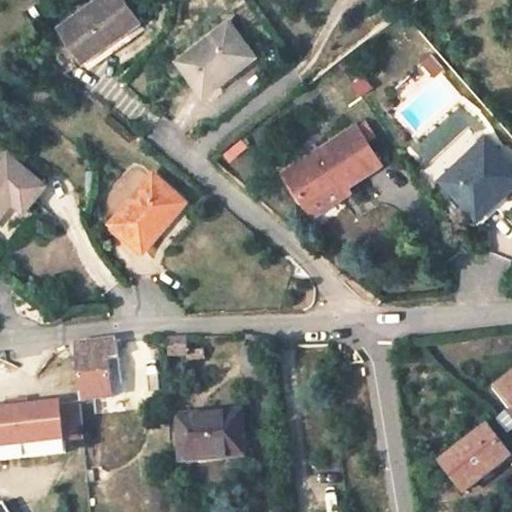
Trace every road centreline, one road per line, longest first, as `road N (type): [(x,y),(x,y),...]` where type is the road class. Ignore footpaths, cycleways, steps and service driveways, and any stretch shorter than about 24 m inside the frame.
road 1 (unclassified): [(511,307),(433,319),(0,340)]
road 2 (unknown): [(158,138),(267,224),(353,322),(398,511)]
